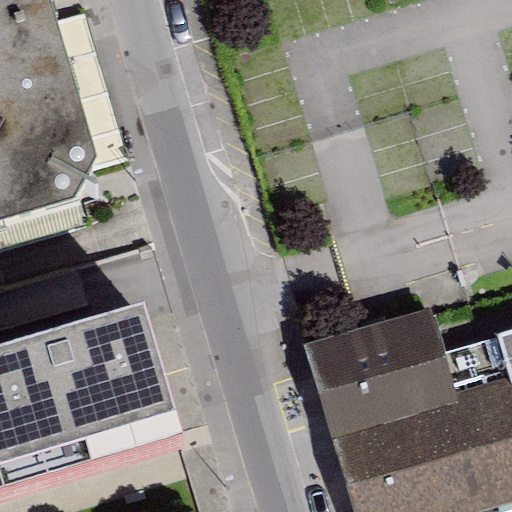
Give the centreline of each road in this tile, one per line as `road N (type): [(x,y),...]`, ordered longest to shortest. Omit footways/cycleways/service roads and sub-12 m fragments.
road 1 (residential): [(292,511),(141,0)]
road 2 (unknown): [(0,345),(223,277),(511,209)]
